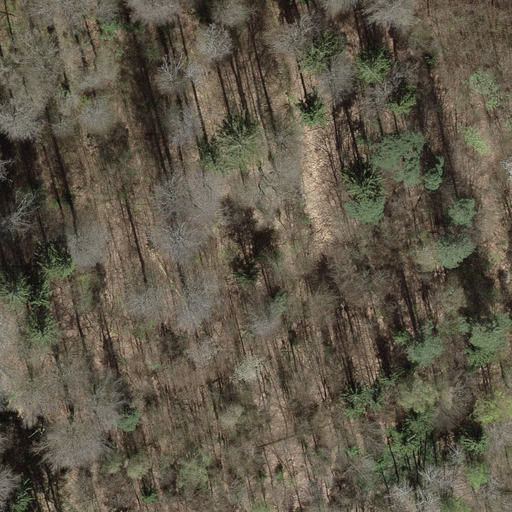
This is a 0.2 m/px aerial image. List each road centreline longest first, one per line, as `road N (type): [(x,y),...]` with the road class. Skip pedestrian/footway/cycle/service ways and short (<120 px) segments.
road 1 (track): [(511,183),(413,62),(345,0)]
road 2 (track): [(0,388),(79,511)]
